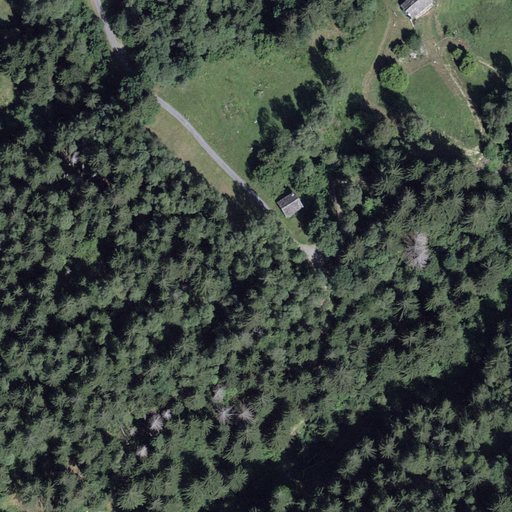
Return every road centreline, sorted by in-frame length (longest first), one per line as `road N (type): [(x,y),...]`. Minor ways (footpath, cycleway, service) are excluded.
road 1 (track): [(325,277),(340,254),(330,185),(405,176),(412,154),(395,122),(478,152),(477,123),(446,46),(511,75)]
road 2 (residential): [(325,277),(191,128),(137,81),(97,0)]
